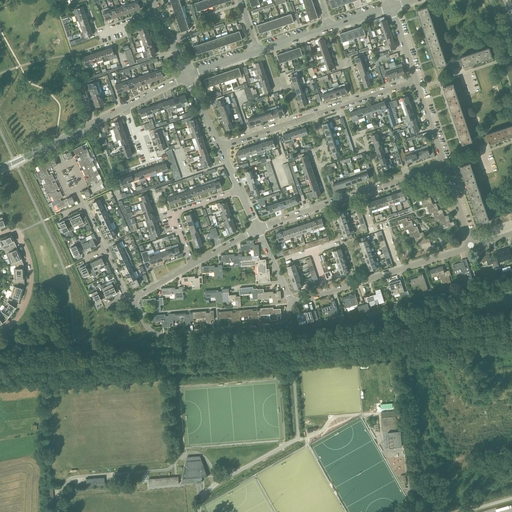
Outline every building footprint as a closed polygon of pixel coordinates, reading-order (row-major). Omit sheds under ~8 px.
[(206,0),(203,0),(200,1),(203,9),(209,8),(206,0)] [(332,9),(337,7),(335,0),(329,0),(332,9)] [(137,1),(131,3),(134,11),(139,9),(142,8),(140,1),(137,2),(137,1)] [(173,9),(181,7),(180,1),(171,4),(173,9)] [(203,9),(200,1),(194,3),(197,11),(203,9)] [(304,3),(306,9),(314,6),(312,1),(304,3)] [(134,11),(131,3),(125,5),(128,13),(134,11)] [(75,10),(77,15),(84,13),(82,7),(80,8),(79,4),(71,7),(73,10),(75,10)] [(120,7),(122,15),(128,13),(125,5),(123,6),(122,5),(120,6),(120,7)] [(306,9),(308,15),(316,12),(314,6),(306,9)] [(427,6),(417,9),(422,24),(432,21),(427,6)] [(114,9),(117,17),(122,15),(120,7),(114,9)] [(173,9),(175,15),(183,12),(181,7),(173,9)] [(105,21),(111,19),(108,11),(107,8),(102,10),(105,21)] [(114,9),(108,11),(111,19),(117,17),(114,9)] [(185,12),(183,12),(175,15),(177,21),(185,18),(187,17),(185,12)] [(316,12),(308,15),(309,21),(318,18),(316,12)] [(86,18),(84,13),(77,15),(74,16),(76,22),(79,21),(86,18)] [(285,16),(288,24),(294,22),(291,14),(285,16)] [(285,16),(279,18),(282,26),(288,24),(285,16)] [(88,24),(86,18),(79,21),(80,27),(88,24)] [(185,18),(177,21),(179,27),(187,24),(185,18)] [(279,18),(274,20),(277,28),(282,26),(279,18)] [(262,23),(265,32),(271,30),(268,21),(267,19),(262,21),(262,23)] [(268,21),(271,30),(277,28),(274,20),(268,21)] [(437,35),(432,21),(422,24),(427,39),(437,35)] [(265,32),(262,23),(257,25),(259,34),(265,32)] [(82,32),(90,30),(88,24),(80,27),(82,32)] [(187,24),(179,27),(181,32),(189,30),(187,24)] [(239,31),(233,33),(236,41),(242,39),(240,33),(243,32),(241,25),(238,26),(239,31)] [(138,28),(140,34),(147,31),(145,26),(138,28)] [(362,26),(357,28),(359,37),(365,35),(362,26)] [(384,34),(390,31),(388,26),(382,28),(380,29),(382,34),(384,34)] [(351,30),(354,39),(359,37),(357,28),(351,30)] [(92,35),(90,30),(82,32),(79,33),(81,38),(74,41),(69,42),(70,45),(81,42),(86,40),(86,38),(92,35)] [(351,30),(345,32),(348,40),(354,39),(351,30)] [(147,31),(140,34),(142,40),(149,37),(147,31)] [(386,39),(392,37),(390,31),(384,34),(382,34),(381,35),(383,40),(386,39)] [(348,40),(345,32),(339,34),(342,42),(348,40)] [(228,35),(231,43),(236,41),(233,33),(228,35)] [(228,35),(222,37),(225,45),(231,43),(228,35)] [(441,50),(437,35),(427,39),(431,53),(441,50)] [(142,40),(144,46),(151,43),(149,37),(142,40)] [(219,47),(225,45),(222,37),(216,39),(219,47)] [(394,43),(392,37),(386,39),(387,42),(384,43),(385,46),(394,43)] [(216,39),(211,41),(214,49),(219,47),(216,39)] [(320,47),(326,45),(324,39),(318,41),(319,45),(320,47)] [(205,43),(208,51),(214,49),(211,41),(205,43)] [(144,46),(141,46),(143,52),(145,51),(153,49),(151,43),(144,46)] [(205,43),(199,44),(202,53),(208,51),(205,43)] [(202,53),(199,44),(193,46),(196,55),(202,53)] [(320,53),(328,51),(326,45),(320,47),(321,50),(318,51),(319,54),(320,53)] [(294,49),(297,58),(303,56),(300,47),(294,49)] [(111,48),(105,50),(109,60),(112,59),(111,56),(113,55),(111,48)] [(474,53),(477,63),(492,58),(489,48),(474,53)] [(155,54),(153,49),(145,51),(143,52),(142,52),(144,58),(155,54)] [(294,49),(288,51),(291,59),(297,58),(294,49)] [(99,52),(102,59),(103,62),(109,60),(105,50),(99,52)] [(443,65),(446,64),(441,50),(431,53),(436,67),(443,65)] [(291,59),(288,51),(283,53),(285,61),(291,59)] [(96,61),(102,59),(99,52),(94,54),(96,61)] [(285,61),(283,53),(277,55),(280,63),(285,61)] [(460,57),(460,59),(462,65),(463,67),(477,63),(474,53),(460,57)] [(94,54),(88,56),(91,63),(96,61),(94,54)] [(355,59),(357,64),(366,62),(365,59),(364,60),(363,56),(361,57),(361,54),(355,56),(355,59)] [(85,65),(91,63),(88,56),(82,58),(85,65)] [(324,59),(325,61),(321,62),(322,65),(326,64),(332,62),(330,56),(324,59)] [(254,71),(263,67),(261,62),(255,64),(252,65),(253,68),(251,69),(252,71),(254,71)] [(368,67),(366,62),(357,64),(359,70),(368,67)] [(393,78),(390,69),(384,70),(383,66),(380,67),(383,78),(386,77),(387,80),(393,78)] [(265,73),(263,67),(254,71),(256,76),(265,73)] [(368,67),(359,70),(361,76),(367,74),(366,71),(368,70),(368,67)] [(399,76),(396,69),(396,67),(390,69),(393,78),(399,76)] [(233,70),(236,78),(242,76),(239,68),(233,70)] [(402,68),(396,69),(399,76),(404,74),(402,68)] [(154,72),(157,79),(163,77),(165,76),(163,70),(161,71),(160,70),(154,72)] [(233,70),(227,71),(230,80),(236,78),(233,70)] [(222,73),(224,82),(230,80),(227,71),(222,73)] [(157,79),(154,72),(149,74),(151,81),(157,79)] [(222,73),(216,75),(219,84),(224,82),(222,73)] [(267,79),(265,73),(256,76),(257,79),(258,82),(267,79)] [(151,81),(149,74),(143,76),(146,83),(151,81)] [(293,83),(304,80),(303,77),(298,79),(297,75),(295,76),(294,74),(290,75),(293,83)] [(216,75),(210,77),(213,85),(219,84),(216,75)] [(146,83),(143,76),(137,78),(140,85),(146,83)] [(213,85),(210,77),(204,79),(207,87),(213,85)] [(140,85),(137,78),(132,80),(134,87),(140,85)] [(90,90),(97,88),(95,83),(97,82),(96,79),(89,81),(90,84),(88,84),(90,90)] [(260,87),(263,87),(269,85),(267,79),(258,82),(260,87)] [(132,80),(126,81),(129,89),(134,87),(132,80)] [(304,80),(293,83),(295,89),(301,87),(300,84),(305,83),(304,80)] [(129,89),(126,81),(120,83),(123,91),(125,90),(125,91),(126,91),(128,91),(129,90),(128,89),(129,89)] [(340,88),(342,95),(347,93),(346,89),(348,88),(346,82),(344,83),(344,84),(339,86),(340,88)] [(123,91),(120,83),(115,85),(117,93),(123,91)] [(442,87),(447,101),(457,98),(453,83),(442,87)] [(336,86),(337,89),(334,90),(336,97),(342,95),(340,88),(339,86),(339,85),(336,86)] [(90,90),(92,96),(99,93),(97,88),(90,90)] [(334,90),(328,92),(330,99),(336,97),(334,90)] [(328,92),(322,94),(322,93),(320,94),(321,98),(323,97),(325,101),(330,99),(328,92)] [(92,96),(94,102),(101,99),(99,93),(92,96)] [(401,98),(402,102),(400,102),(401,105),(410,102),(408,96),(407,96),(407,94),(404,95),(404,97),(401,98)] [(178,97),(182,107),(185,106),(184,102),(186,101),(184,95),(178,97)] [(219,107),(225,105),(228,104),(226,97),(224,98),(224,96),(216,98),(217,101),(219,107)] [(182,107),(178,97),(173,99),(175,105),(176,109),(179,108),(182,107)] [(310,97),(305,98),(299,100),(301,106),(307,104),(306,101),(311,100),(310,97)] [(447,101),(452,116),(462,112),(457,98),(447,101)] [(164,109),(167,108),(168,111),(170,110),(167,101),(161,103),(164,109)] [(386,108),(385,104),(384,101),(378,103),(380,110),(382,113),(384,112),(384,110),(387,109),(386,108)] [(276,107),(277,109),(279,116),(285,114),(282,107),(280,108),(279,106),(276,107)] [(371,118),(367,107),(361,109),(363,116),(366,115),(368,119),(371,118)] [(390,108),(387,109),(389,115),(388,116),(391,127),(395,126),(390,108)] [(407,116),(414,114),(412,108),(405,110),(407,115),(407,116)] [(277,109),(271,111),(273,118),(279,116),(277,109)] [(355,111),(358,117),(358,120),(364,118),(364,117),(363,116),(361,109),(355,111)] [(271,111),(265,113),(267,120),(273,118),(271,111)] [(462,112),(452,116),(457,130),(467,127),(462,112)] [(267,120),(265,113),(259,115),(262,122),(267,120)] [(415,119),(414,114),(407,116),(407,115),(404,116),(407,123),(415,119)] [(259,115),(254,117),(256,124),(262,122),(259,115)] [(193,119),(192,116),(181,120),(182,124),(186,122),(188,126),(197,123),(196,119),(193,119)] [(225,124),(231,122),(233,121),(231,116),(229,116),(223,118),(225,124)] [(250,126),(256,124),(254,117),(248,119),(250,126)] [(323,125),(325,130),(331,128),(328,120),(325,121),(325,124),(323,125)] [(114,123),(115,126),(112,127),(113,130),(122,126),(120,121),(114,123)] [(186,131),(189,130),(190,134),(200,130),(197,123),(188,126),(188,128),(185,129),(186,131)] [(511,125),(500,130),(503,140),(511,136),(511,125)] [(124,132),(122,126),(113,130),(115,135),(124,132)] [(469,142),(472,141),(467,127),(457,130),(462,144),(469,142)] [(333,128),(331,128),(325,130),(327,136),(333,134),(335,133),(333,128)] [(155,139),(162,137),(165,136),(163,130),(160,131),(153,133),(155,139)] [(192,140),(195,139),(202,136),(200,130),(190,134),(192,140)] [(303,139),(302,136),(300,130),(294,132),(296,138),(299,137),(300,140),(303,139)] [(489,144),(503,140),(500,130),(486,134),(486,136),(488,142),(489,144)] [(117,141),(120,140),(126,138),(124,132),(115,135),(117,141)] [(292,144),(288,133),(283,135),(285,144),(288,143),(289,144),(292,144)] [(155,139),(157,144),(164,142),(167,141),(165,136),(162,137),(155,139)] [(276,139),(273,140),(267,142),(269,148),(270,150),(272,149),(271,148),(275,147),(274,144),(277,143),(276,139)] [(164,142),(157,144),(159,150),(169,147),(168,144),(170,143),(169,140),(167,141),(164,142)] [(199,149),(205,147),(203,142),(197,144),(198,147),(195,148),(196,150),(199,149)] [(270,150),(269,148),(267,142),(261,144),(263,150),(267,149),(267,151),(270,150)] [(120,153),(124,151),(130,149),(128,143),(122,146),(123,149),(119,150),(120,153)] [(249,147),(252,154),(257,152),(255,145),(249,147)] [(79,157),(88,153),(86,149),(84,150),(81,146),(72,150),(75,156),(78,155),(79,157)] [(422,151),(424,158),(430,156),(427,149),(428,148),(427,146),(421,148),(422,151)] [(249,158),(248,155),(252,154),(249,147),(243,149),(246,156),(246,159),(249,158)] [(418,159),(424,158),(422,151),(421,148),(415,150),(416,153),(418,159)] [(246,156),(243,149),(237,151),(238,154),(235,155),(238,163),(241,162),(240,158),(246,156)] [(403,161),(406,160),(407,163),(412,161),(410,155),(409,151),(403,153),(402,149),(399,150),(401,156),(403,161)] [(75,156),(72,150),(68,152),(67,151),(67,153),(63,154),(66,160),(75,156)] [(388,152),(387,150),(377,153),(379,159),(385,157),(384,153),(388,152)] [(410,155),(412,161),(418,159),(416,153),(415,150),(409,151),(410,155)] [(88,153),(79,157),(81,160),(78,162),(81,168),(84,166),(89,163),(87,159),(90,157),(88,153)] [(199,159),(200,162),(209,159),(207,153),(201,155),(202,158),(199,159)] [(303,162),(309,161),(307,155),(304,156),(303,154),(298,155),(299,158),(301,157),(303,162)] [(46,162),(49,168),(58,164),(55,158),(52,159),(51,159),(50,160),(46,162)] [(209,159),(200,162),(200,164),(204,163),(205,167),(207,166),(208,168),(211,167),(211,165),(210,162),(209,159)] [(303,169),(311,166),(309,161),(303,162),(304,166),(302,167),(303,169)] [(391,164),(390,161),(381,165),(383,170),(389,168),(388,165),(391,164)] [(49,168),(46,162),(37,166),(39,171),(36,172),(38,176),(47,172),(46,169),(49,168)] [(92,162),(89,163),(84,166),(85,169),(82,170),(85,176),(88,175),(94,172),(92,167),(94,166),(92,162)] [(460,166),(465,180),(475,177),(470,163),(460,166)] [(311,166),(303,169),(304,175),(313,172),(311,166)] [(366,169),(360,171),(363,181),(369,179),(366,169)] [(94,172),(88,175),(89,178),(86,179),(89,185),(92,184),(98,180),(96,176),(99,175),(96,170),(94,172)] [(245,172),(247,179),(257,175),(256,172),(253,173),(252,170),(245,172)] [(50,171),(47,172),(38,176),(40,181),(43,179),(45,184),(52,181),(54,180),(52,174),(49,175),(47,172),(50,171)] [(355,173),(355,175),(358,183),(363,181),(360,171),(355,173)] [(315,178),(313,172),(304,175),(306,181),(309,180),(315,178)] [(343,177),(344,180),(346,187),(352,185),(350,178),(349,177),(349,176),(349,175),(345,176),(345,174),(343,175),(343,177)] [(257,175),(247,179),(249,184),(256,182),(255,180),(258,178),(257,176),(257,175)] [(352,185),(358,183),(355,175),(349,176),(349,177),(350,178),(352,185)] [(122,185),(123,189),(126,188),(129,187),(125,177),(119,179),(122,185)] [(212,180),(215,189),(221,187),(218,181),(220,180),(219,177),(212,180)] [(338,182),(341,189),(346,187),(344,180),(343,177),(340,178),(339,177),(337,178),(338,182)] [(469,195),(479,191),(475,177),(465,180),(469,195)] [(101,179),(98,180),(92,184),(93,186),(90,188),(93,194),(102,189),(100,185),(103,183),(101,179)] [(206,182),(209,191),(215,189),(212,180),(206,182)] [(52,181),(45,184),(42,185),(44,189),(47,188),(49,192),(56,190),(58,189),(56,183),(53,184),(52,181)] [(201,186),(204,193),(209,191),(206,182),(200,184),(201,186)] [(257,186),(256,182),(249,184),(251,190),(260,187),(259,185),(257,186)] [(341,189),(338,182),(333,184),(335,191),(341,189)] [(190,190),(192,197),(198,195),(196,188),(195,185),(192,186),(193,189),(190,190)] [(196,188),(198,195),(204,193),(201,186),(196,188)] [(261,187),(260,187),(251,190),(253,196),(260,194),(259,191),(262,190),(261,187)] [(89,196),(93,194),(90,188),(81,192),(84,198),(87,196),(88,197),(89,196)] [(184,190),(187,199),(192,197),(190,190),(187,191),(186,189),(184,190)] [(56,190),(49,192),(46,194),(49,198),(51,197),(54,201),(60,199),(63,197),(60,191),(57,193),(56,190)] [(178,193),(181,201),(187,199),(184,190),(181,191),(181,192),(178,193)] [(403,191),(397,193),(400,201),(405,199),(403,191)] [(469,195),(474,209),(484,206),(479,191),(469,195)] [(175,203),(172,194),(172,193),(169,194),(170,195),(167,196),(170,205),(175,203)] [(172,194),(175,203),(181,201),(178,193),(175,193),(172,194)] [(400,201),(397,193),(391,195),(394,203),(400,201)] [(288,195),(290,199),(292,206),(298,204),(296,197),(292,198),(291,195),(288,195)] [(394,203),(391,195),(386,197),(388,205),(389,208),(392,207),(391,204),(394,203)] [(422,204),(431,201),(430,198),(427,199),(425,195),(416,198),(417,202),(421,201),(422,204)] [(64,200),(67,206),(71,204),(72,204),(72,203),(76,202),(73,196),(64,200)] [(388,205),(386,197),(380,199),(383,207),(388,205)] [(58,210),(67,206),(64,200),(61,201),(60,199),(54,201),(51,202),(53,207),(56,205),(58,210)] [(292,206),(290,199),(284,201),(286,208),(292,206)] [(374,201),(377,209),(383,207),(380,199),(374,201)] [(95,209),(102,206),(99,200),(92,203),(95,209)] [(150,206),(148,200),(142,202),(139,203),(141,209),(150,206)] [(284,201),(278,203),(280,210),(286,208),(284,201)] [(368,203),(371,211),(377,209),(374,201),(368,203)] [(431,201),(422,204),(423,208),(427,207),(428,210),(437,207),(436,204),(433,205),(431,201)] [(226,202),(220,204),(219,203),(216,204),(218,211),(221,210),(228,208),(226,202)] [(278,203),(272,205),(274,212),(280,210),(278,203)] [(102,206),(95,209),(98,215),(104,212),(107,210),(104,204),(102,206)] [(262,205),(263,208),(260,209),(262,216),(268,214),(266,207),(265,204),(262,205)] [(479,224),(486,221),(488,220),(489,220),(484,206),(474,209),(479,224)] [(432,213),(434,216),(443,213),(442,210),(438,211),(437,207),(428,210),(429,214),(432,213)] [(220,217),(230,213),(228,208),(221,210),(222,213),(219,214),(220,217)] [(336,214),(338,219),(346,217),(344,211),(336,214)] [(81,212),(79,214),(74,216),(78,225),(79,227),(84,225),(86,223),(81,212)] [(98,215),(100,221),(107,218),(104,212),(98,215)] [(152,212),(146,214),(144,215),(146,220),(154,217),(152,212)] [(193,213),(191,214),(185,216),(187,222),(196,218),(195,216),(194,216),(193,213)] [(438,219),(439,222),(449,219),(448,216),(444,217),(443,213),(434,216),(435,220),(438,219)] [(78,225),(74,216),(73,216),(66,220),(71,231),(74,229),(73,227),(78,225)] [(147,226),(150,225),(156,223),(154,217),(146,220),(145,221),(147,226)] [(338,219),(340,225),(348,223),(350,222),(349,219),(347,220),(346,217),(338,219)] [(100,221),(102,225),(103,227),(104,227),(110,224),(107,218),(100,221)] [(196,218),(187,222),(188,227),(195,225),(194,222),(197,221),(196,218)] [(316,220),(319,228),(324,226),(322,218),(316,220)] [(402,224),(403,227),(412,224),(411,220),(408,221),(407,218),(397,221),(399,225),(402,224)] [(224,228),(234,225),(232,219),(225,221),(226,224),(223,225),(224,228)] [(449,219),(439,222),(441,226),(444,225),(445,228),(455,225),(453,222),(450,223),(449,219)] [(71,231),(66,220),(59,223),(58,223),(57,224),(58,227),(60,226),(64,235),(65,235),(67,235),(68,234),(69,232),(71,231)] [(319,228),(316,220),(310,222),(313,230),(319,228)] [(306,224),(304,224),(307,232),(308,235),(311,234),(310,231),(313,230),(310,222),(309,221),(307,222),(306,224)] [(158,229),(156,223),(150,225),(147,226),(148,230),(149,232),(158,229)] [(301,234),(307,232),(304,224),(303,223),(301,224),(301,225),(299,226),(301,234)] [(350,228),(348,223),(340,225),(342,231),(350,228)] [(110,224),(104,227),(103,227),(106,233),(113,230),(110,224)] [(198,224),(195,225),(188,227),(190,233),(200,230),(198,224)] [(408,230),(409,233),(418,230),(417,226),(414,227),(412,224),(403,227),(404,231),(408,230)] [(230,234),(229,233),(236,231),(234,225),(224,228),(226,235),(230,234)] [(293,228),(296,236),(301,234),(299,226),(293,228)] [(287,230),(290,238),(296,236),(293,228),(287,230)] [(350,228),(342,231),(344,237),(351,234),(355,233),(354,230),(351,231),(350,228)] [(106,233),(108,237),(109,239),(116,236),(113,230),(106,233)] [(200,230),(190,233),(192,239),(199,237),(198,234),(201,233),(200,230)] [(287,230),(282,232),(284,240),(285,242),(291,240),(290,238),(287,230)] [(414,236),(415,239),(424,236),(423,232),(419,233),(418,230),(409,233),(410,237),(414,236)] [(285,242),(284,240),(282,232),(276,234),(280,244),(285,242)] [(96,247),(93,242),(96,240),(93,234),(90,235),(92,238),(88,239),(89,241),(87,242),(90,250),(96,247)] [(4,250),(14,245),(15,245),(11,236),(10,235),(7,236),(8,237),(0,241),(0,244),(1,246),(2,246),(4,250)] [(419,242),(421,245),(428,243),(430,242),(429,238),(428,239),(425,240),(424,236),(415,239),(416,243),(419,242)] [(199,237),(192,239),(194,245),(195,248),(202,246),(201,242),(199,237)] [(85,252),(90,250),(87,242),(85,238),(80,241),(79,239),(76,240),(80,248),(83,247),(85,252)] [(75,257),(80,255),(77,249),(80,248),(76,240),(74,242),(75,246),(69,249),(72,254),(73,258),(75,257)] [(254,250),(254,256),(242,257),(242,260),(251,259),(259,259),(259,256),(258,245),(254,246),(253,240),(247,241),(247,244),(240,245),(241,251),(254,250)] [(360,242),(362,248),(370,245),(375,244),(374,241),(369,243),(368,240),(360,242)] [(112,246),(115,252),(122,248),(119,242),(112,246)] [(430,242),(428,243),(421,245),(422,249),(425,248),(427,251),(428,251),(436,248),(435,244),(431,245),(430,242)] [(10,258),(19,254),(15,245),(14,245),(4,250),(6,254),(8,259),(10,258)] [(371,251),(370,245),(362,248),(364,254),(371,251)] [(180,256),(179,253),(182,252),(180,248),(178,248),(177,247),(172,249),(174,256),(176,255),(177,257),(180,256)] [(115,252),(118,258),(125,255),(122,248),(115,252)] [(500,262),(504,260),(511,258),(509,248),(504,250),(504,251),(497,253),(497,252),(500,262)] [(333,251),(335,257),(343,254),(341,249),(333,251)] [(157,262),(155,255),(154,252),(148,254),(147,251),(141,253),(144,263),(149,261),(149,264),(151,263),(151,264),(157,262)] [(366,259),(373,257),(376,256),(375,253),(372,254),(371,251),(364,254),(366,259)] [(492,264),(491,263),(488,252),(484,253),(485,255),(480,257),(480,256),(479,257),(477,258),(478,263),(486,261),(488,265),(492,264)] [(118,258),(119,260),(120,264),(127,261),(130,259),(128,253),(125,255),(118,258)] [(22,264),(23,264),(19,254),(10,258),(8,259),(11,266),(15,265),(22,264)] [(242,260),(242,257),(241,254),(238,254),(238,256),(234,256),(234,254),(221,255),(221,262),(234,261),(234,265),(232,266),(232,267),(242,266),(242,260)] [(344,260),(343,254),(335,257),(337,263),(344,260)] [(367,265),(375,263),(378,262),(377,258),(374,259),(373,257),(366,259),(365,260),(364,260),(365,262),(366,263),(367,263),(367,265)] [(101,258),(96,261),(99,269),(100,270),(105,267),(101,258)] [(130,259),(127,261),(120,264),(123,270),(130,266),(132,265),(130,259)] [(471,277),(466,259),(461,261),(461,263),(452,265),(454,273),(461,270),(464,279),(465,283),(473,280),(471,277)] [(346,266),(344,260),(337,263),(339,269),(346,266)] [(99,269),(96,261),(88,264),(90,270),(93,275),(93,277),(96,276),(94,272),(98,271),(100,270),(99,269)] [(368,269),(368,268),(369,271),(380,268),(379,265),(376,266),(375,263),(367,265),(366,266),(367,268),(368,269)] [(13,269),(13,274),(23,274),(23,264),(22,264),(15,265),(15,269),(13,269)] [(289,273),(297,270),(295,264),(287,267),(289,273)] [(201,273),(214,272),(215,277),(212,277),(212,278),(223,277),(222,265),(218,265),(218,267),(214,267),(214,266),(201,266),(201,273)] [(258,275),(256,275),(256,281),(258,281),(259,283),(270,282),(269,269),(266,270),(266,265),(257,265),(258,275)] [(93,275),(90,270),(87,271),(85,266),(80,268),(79,268),(80,268),(78,269),(83,278),(89,275),(90,277),(93,275)] [(123,270),(124,272),(126,276),(133,273),(130,266),(123,270)] [(348,272),(346,266),(339,269),(337,269),(338,272),(339,271),(340,274),(348,272)] [(442,267),(430,270),(432,277),(437,275),(438,277),(440,276),(442,283),(447,282),(448,283),(451,282),(449,277),(446,278),(442,267)] [(299,276),(297,270),(289,273),(291,278),(299,276)] [(136,279),(133,273),(126,276),(129,282),(136,279)] [(23,284),(24,284),(23,274),(24,274),(23,274),(13,274),(14,280),(13,280),(12,283),(23,284)] [(412,279),(409,280),(411,286),(411,287),(420,284),(423,291),(427,290),(423,278),(424,277),(423,277),(422,274),(423,276),(412,279)] [(200,288),(199,284),(203,283),(202,276),(199,276),(199,278),(194,278),(194,277),(181,278),(182,284),(194,283),(195,288),(192,288),(192,289),(200,288)] [(293,284),(301,281),(303,280),(302,278),(300,279),(299,276),(291,278),(290,278),(290,279),(291,281),(291,282),(292,282),(293,284)] [(136,279),(129,282),(132,289),(132,288),(133,287),(134,288),(135,289),(137,288),(137,286),(137,285),(138,285),(139,285),(136,279)] [(405,296),(404,292),(402,287),(400,280),(388,284),(391,291),(391,292),(391,294),(392,294),(392,296),(399,294),(400,297),(405,296)] [(107,286),(111,295),(118,292),(113,281),(110,282),(111,284),(107,286)] [(301,281),(293,284),(292,284),(292,285),(292,287),(293,287),(294,287),(295,290),(302,287),(301,281)] [(13,286),(11,291),(21,294),(24,284),(23,284),(12,283),(12,286),(13,286)] [(98,288),(101,293),(103,299),(111,295),(111,296),(111,295),(107,286),(102,288),(101,286),(99,284),(97,285),(97,286),(98,288)] [(103,299),(101,293),(98,288),(97,286),(94,287),(96,291),(91,293),(94,299),(93,300),(94,303),(95,302),(95,303),(96,303),(96,302),(101,300),(103,299)] [(174,288),(161,289),(162,295),(175,294),(175,299),(172,299),(173,300),(183,299),(182,287),(179,287),(179,289),(174,289),(174,288)] [(257,293),(264,293),(263,289),(257,290),(257,289),(252,289),(252,288),(239,288),(240,295),(252,294),(253,298),(250,299),(250,300),(258,299),(257,293)] [(222,289),(222,292),(218,292),(218,290),(205,291),(205,297),(215,297),(216,301),(216,303),(223,302),(222,293),(229,292),(228,289),(222,289)] [(384,302),(380,289),(375,291),(376,294),(369,296),(368,296),(368,297),(366,298),(367,303),(378,299),(379,304),(384,302)] [(8,299),(17,303),(18,304),(21,294),(11,291),(10,296),(9,296),(8,299)] [(257,293),(258,299),(272,298),(273,303),(271,303),(271,304),(278,304),(278,300),(281,300),(280,291),(277,292),(277,293),(273,294),(272,292),(264,293),(257,293)] [(229,295),(229,292),(222,293),(223,302),(235,301),(236,306),(233,306),(233,307),(241,307),(240,296),(235,297),(235,295),(229,295)] [(344,304),(345,308),(358,304),(355,294),(342,298),(343,303),(343,304),(344,304)] [(155,310),(153,310),(153,311),(160,310),(160,305),(163,305),(163,298),(159,298),(159,300),(155,300),(155,299),(142,300),(142,306),(155,305),(155,310)] [(18,304),(17,303),(8,299),(6,301),(7,302),(4,306),(12,312),(15,308),(18,304)] [(321,308),(323,313),(328,311),(331,319),(339,316),(334,300),(331,301),(332,305),(322,308),(321,308)] [(366,312),(369,320),(372,319),(369,311),(367,304),(364,305),(366,311),(366,312)] [(0,314),(5,320),(6,321),(12,312),(12,313),(12,312),(4,306),(1,311),(0,310),(0,309),(0,314)] [(260,315),(270,314),(270,320),(278,320),(278,316),(281,316),(280,309),(272,310),(272,308),(259,309),(260,311),(260,315)] [(252,310),(239,311),(240,317),(252,316),(252,321),(250,321),(250,322),(257,321),(261,321),(260,315),(260,311),(252,311),(252,310)] [(193,312),(193,319),(205,318),(206,324),(211,323),(211,320),(214,320),(213,311),(210,311),(210,313),(205,313),(205,311),(193,312)] [(240,317),(239,311),(236,311),(236,313),(231,313),(231,311),(218,312),(219,319),(231,318),(232,322),(229,323),(229,324),(240,323),(240,317)] [(306,323),(316,320),(318,319),(316,311),(311,312),(311,311),(310,311),(304,313),(300,314),(301,317),(297,318),(298,322),(305,320),(306,323)] [(172,314),(173,320),(185,319),(185,324),(183,324),(183,326),(190,325),(190,321),(193,321),(193,319),(193,312),(189,313),(189,314),(185,315),(185,313),(172,314)] [(162,321),(162,326),(162,327),(170,327),(170,323),(173,323),(173,320),(172,314),(169,314),(169,316),(164,316),(164,315),(151,316),(152,322),(162,321)] [(343,327),(346,326),(344,319),(341,320),(337,321),(339,328),(343,327)] [(396,428),(395,416),(381,418),(382,433),(387,432),(389,448),(389,449),(394,449),(394,447),(402,446),(400,428),(396,428)] [(207,477),(201,460),(186,461),(183,479),(196,478),(196,483),(202,482),(202,476),(205,476),(206,477),(207,477)] [(86,479),(86,480),(86,488),(105,486),(104,477),(86,479)] [(179,484),(178,477),(148,479),(149,486),(179,484)]
